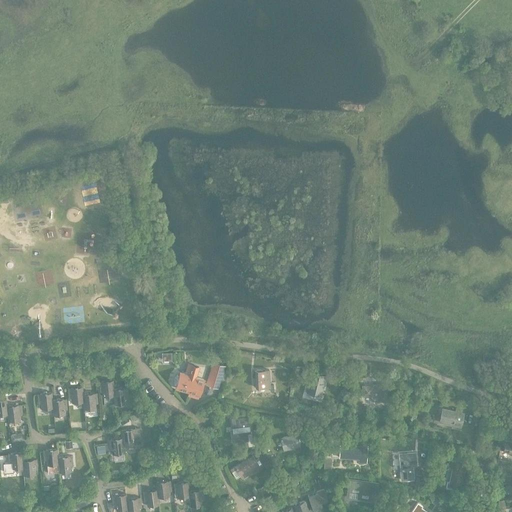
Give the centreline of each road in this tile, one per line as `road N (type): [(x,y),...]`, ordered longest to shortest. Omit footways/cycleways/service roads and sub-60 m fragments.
road 1 (unknown): [(170,340),(151,228),(98,138),(0,171)]
road 2 (track): [(367,0),(399,64),(413,63),(476,0)]
road 3 (unclassified): [(170,340),(0,355)]
